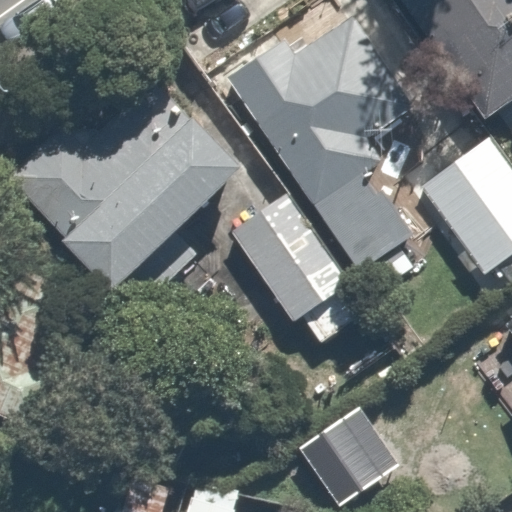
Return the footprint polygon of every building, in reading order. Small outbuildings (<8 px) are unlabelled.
[(511,0),(400,0),(481,117),(511,95),(511,0)] [(294,48),(287,37),(227,77),(351,262),(408,223),(354,143),(417,101),(355,8),(294,48)] [(238,156),(161,65),(77,135),(62,118),(2,168),(124,314),(199,251),(168,214),(238,156)] [(511,169),(484,131),(415,181),(481,274),(511,251),(511,169)] [(288,320),(296,314),(316,341),(356,311),(336,285),(350,273),(286,188),(224,235),(288,320)] [(54,291),(16,249),(0,263),(0,371),(30,345),(14,327),(54,291)] [(511,304),(495,321),(511,338),(511,304)] [(361,406),(301,446),(339,503),(400,463),(361,406)] [(166,511),(174,490),(134,476),(121,511),(166,511)] [(232,511),(236,498),(194,486),(186,511),(232,511)]
